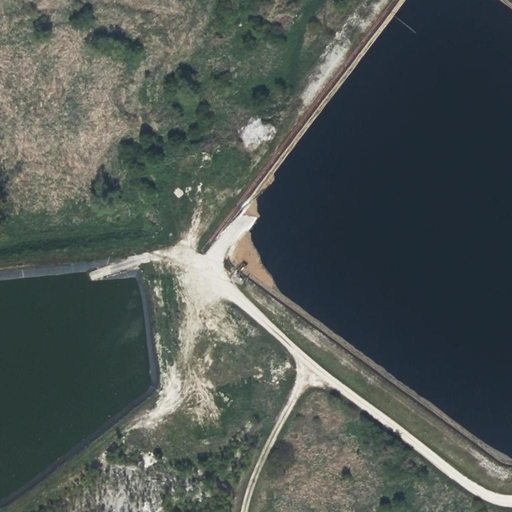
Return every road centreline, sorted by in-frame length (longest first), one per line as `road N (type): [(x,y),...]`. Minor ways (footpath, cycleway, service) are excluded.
road 1 (track): [(511,499),(462,482),(341,389),(191,246)]
road 2 (track): [(241,511),(265,443),(296,392),(297,353)]
